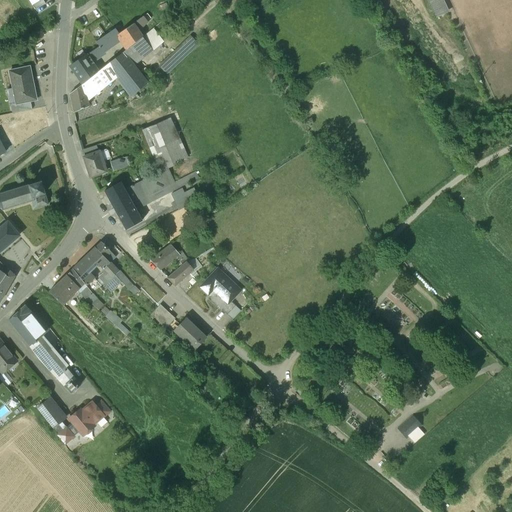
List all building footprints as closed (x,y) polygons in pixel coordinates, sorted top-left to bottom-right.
[(443,0),(427,0),(436,18),(449,12),(443,0)] [(143,16),(118,34),(120,38),(128,49),(142,37),(137,31),(151,18),(148,13),(143,16)] [(128,49),(123,53),(134,68),(143,59),(152,51),(149,47),(169,31),(166,26),(168,25),(164,20),(142,37),(128,49)] [(96,42),(100,47),(103,50),(120,38),(118,34),(115,29),(96,42)] [(159,65),(167,74),(198,45),(190,37),(159,65)] [(100,47),(71,67),(83,84),(98,72),(90,62),(104,53),(103,50),(100,47)] [(134,68),(123,53),(108,65),(114,74),(132,96),(147,83),(134,68)] [(83,84),(81,86),(83,96),(86,97),(114,74),(108,65),(101,70),(98,72),(83,84)] [(29,68),(9,72),(16,105),(31,101),(36,101),(29,68)] [(81,86),(68,95),(72,110),(86,107),(83,96),(81,86)] [(31,101),(16,105),(11,106),(12,114),(33,110),(31,101)] [(189,159),(171,117),(170,117),(144,129),(159,172),(168,168),(189,159)] [(99,152),(83,158),(90,177),(106,172),(103,165),(106,165),(104,161),(109,159),(110,157),(107,151),(105,150),(99,152)] [(127,158),(110,163),(113,171),(129,166),(127,158)] [(147,178),(124,190),(130,200),(134,198),(139,207),(170,192),(179,188),(199,178),(195,171),(176,182),(168,168),(163,171),(167,181),(161,184),(159,180),(157,181),(158,183),(151,186),(147,178)] [(28,186),(0,194),(0,209),(1,209),(2,211),(31,202),(33,210),(48,205),(45,197),(38,199),(37,197),(44,195),(41,183),(29,187),(28,186)] [(124,190),(120,183),(105,191),(115,209),(130,200),(124,190)] [(179,188),(170,192),(179,211),(187,206),(183,197),(184,196),(180,188),(179,188)] [(130,200),(115,209),(126,230),(142,221),(135,209),(139,207),(134,198),(130,200)] [(0,252),(19,236),(8,223),(0,229),(0,228),(0,252)] [(105,239),(101,243),(95,248),(104,258),(105,258),(110,263),(116,257),(112,252),(116,248),(105,239)] [(171,245),(151,260),(159,270),(172,260),(179,255),(171,245)] [(104,258),(95,248),(88,255),(97,265),(111,278),(118,272),(110,263),(105,258),(104,258)] [(172,260),(179,268),(186,262),(188,261),(182,253),(179,255),(172,260)] [(88,255),(73,269),(85,285),(86,286),(94,278),(89,273),(97,265),(88,255)] [(16,269),(8,261),(3,266),(8,271),(12,274),(16,269)] [(179,268),(167,278),(175,286),(193,270),(186,262),(179,268)] [(85,285),(73,269),(48,291),(63,306),(79,290),(85,285)] [(241,291),(217,269),(200,288),(208,295),(210,298),(208,300),(221,312),(227,304),(230,301),(241,291)] [(5,277),(0,272),(0,302),(14,277),(12,274),(8,271),(5,277)] [(118,272),(115,275),(122,283),(125,286),(135,295),(140,290),(130,281),(120,271),(118,272)] [(111,278),(108,280),(104,284),(110,291),(111,293),(116,289),(116,288),(122,283),(115,275),(111,278)] [(94,278),(86,286),(92,294),(101,286),(94,278)] [(92,294),(86,286),(85,285),(79,290),(86,300),(92,294)] [(230,301),(221,312),(231,321),(241,311),(230,301)] [(101,302),(96,307),(99,310),(117,326),(122,320),(111,310),(109,311),(101,302)] [(165,310),(160,305),(150,316),(155,321),(165,310)] [(25,306),(9,320),(22,338),(35,325),(26,316),(31,312),(25,306)] [(165,310),(155,321),(165,330),(175,319),(165,310)] [(47,331),(31,312),(26,316),(35,325),(22,338),(39,361),(71,394),(77,389),(78,388),(77,388),(78,387),(71,380),(74,377),(51,349),(53,347),(43,335),(47,331)] [(205,338),(186,320),(175,331),(194,350),(195,349),(193,347),(197,343),(198,344),(200,342),(199,341),(203,337),(205,339),(205,338)] [(2,343),(0,341),(0,370),(2,373),(8,368),(6,366),(14,359),(16,362),(16,361),(7,350),(5,350),(2,346),(2,343)] [(0,370),(0,379),(6,387),(11,384),(2,373),(0,370)] [(47,400),(37,409),(53,429),(54,428),(58,425),(63,420),(47,400)] [(101,401),(95,406),(103,416),(102,416),(104,418),(110,412),(101,401)] [(58,425),(54,428),(59,434),(57,435),(65,445),(74,437),(73,435),(78,430),(83,435),(94,426),(92,425),(102,416),(103,416),(95,406),(92,403),(81,412),(80,410),(69,419),(73,424),(67,429),(66,428),(63,430),(58,425)] [(412,415),(399,427),(414,444),(424,435),(419,429),(421,426),(412,415)]
